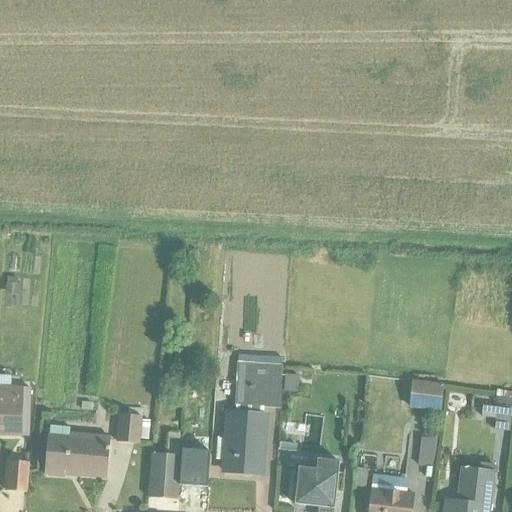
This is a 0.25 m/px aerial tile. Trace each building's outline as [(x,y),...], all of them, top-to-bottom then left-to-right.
[(12,252),(10,270),(20,271),(22,253),(12,252)] [(6,283),(6,295),(19,296),(20,284),(18,284),(18,278),(8,277),(7,283),(6,283)] [(219,439),(217,460),(226,461),(225,473),(261,475),(266,414),(264,414),(264,408),(280,409),(283,366),(282,366),(282,358),(238,356),(238,363),(237,363),(235,406),(236,406),(236,412),(225,411),(224,439),(219,439)] [(286,375),(284,392),(298,393),(300,377),(286,375)] [(412,381),(409,409),(430,411),(430,414),(439,415),(439,412),(441,413),(444,384),(412,381)] [(0,437),(23,438),(23,436),(29,437),(31,388),(0,386),(0,437)] [(482,405),(481,416),(495,418),(493,429),(510,431),(511,412),(511,392),(497,391),(495,407),(482,405)] [(119,415),(117,443),(141,445),(141,439),(149,440),(151,421),(143,420),(144,409),(128,408),(128,416),(119,415)] [(48,435),(45,475),(65,476),(65,472),(77,473),(77,475),(107,478),(111,436),(70,433),(71,428),(50,426),(49,435),(48,435)] [(153,454),(149,498),(178,500),(179,486),(181,449),(182,433),(168,432),(166,455),(153,454)] [(421,438),(418,467),(434,468),(437,440),(421,438)] [(181,449),(179,486),(208,488),(210,452),(181,449)] [(299,469),(295,505),(319,508),(318,511),(334,511),(340,463),(318,460),(317,471),(299,469)] [(9,461),(7,492),(27,493),(30,463),(9,461)] [(446,500),(444,511),(489,511),(494,472),(461,468),(457,501),(446,500)] [(357,469),(355,488),(366,489),(368,470),(357,469)] [(372,477),(368,511),(412,511),(415,494),(407,493),(408,481),(372,477)]
